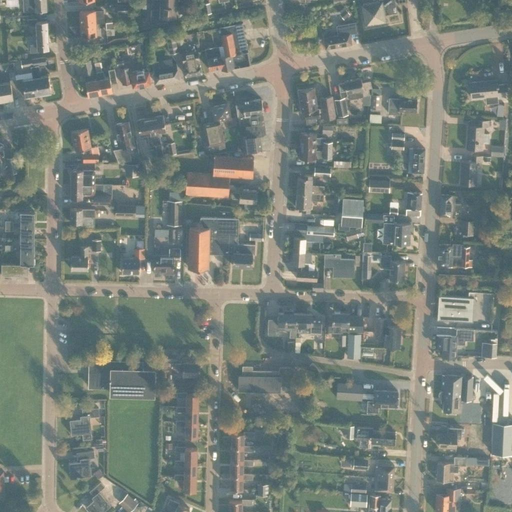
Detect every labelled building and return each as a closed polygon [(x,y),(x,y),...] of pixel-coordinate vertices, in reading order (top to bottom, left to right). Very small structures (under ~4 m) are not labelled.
[(23,0),(24,10),(36,9),(36,10),(47,10),(46,0),(23,0)] [(392,5),(396,4),(395,0),(379,0),(380,1),(362,4),(366,25),(386,21),(385,14),(393,12),(392,5)] [(211,10),(209,2),(202,3),(204,12),(211,10)] [(175,16),(176,4),(151,3),(150,23),(169,19),(169,16),(175,16)] [(80,10),(80,23),(96,22),(95,9),(80,10)] [(37,34),(48,34),(48,20),(38,21),(38,18),(29,19),(29,24),(37,24),(37,34)] [(326,48),(352,44),(350,32),(357,31),(355,21),(337,24),(338,35),(324,38),(326,48)] [(97,35),(96,22),(80,23),(81,36),(97,35)] [(238,61),(250,58),(243,22),(220,27),(223,45),(206,48),(208,57),(207,58),(209,69),(221,67),(222,69),(234,67),(234,65),(238,61)] [(176,34),(177,43),(184,42),(182,33),(176,34)] [(49,47),(48,34),(37,34),(38,45),(30,45),(31,50),(39,50),(39,47),(49,47)] [(166,36),(169,53),(178,51),(175,35),(166,36)] [(145,49),(144,42),(136,43),(138,50),(145,49)] [(82,60),(80,50),(73,51),(76,61),(82,60)] [(186,75),(202,72),(198,50),(182,53),(186,75)] [(45,56),(32,58),(33,68),(31,68),(33,77),(35,77),(38,93),(51,91),(48,74),(41,75),(38,64),(46,63),(45,56)] [(31,65),(31,68),(33,68),(32,58),(31,58),(31,57),(21,59),(22,66),(31,65)] [(81,61),(84,74),(94,72),(90,58),(81,61)] [(177,62),(159,65),(158,60),(152,61),(156,82),(179,78),(177,62)] [(99,61),(95,62),(98,78),(101,92),(113,89),(111,82),(117,81),(114,67),(108,68),(109,75),(104,77),(103,69),(101,70),(99,61)] [(133,86),(151,83),(149,70),(141,71),(141,69),(131,70),(130,66),(120,67),(123,83),(132,81),(133,86)] [(341,94),(346,93),(347,95),(348,97),(351,98),(364,95),(364,94),(370,93),(369,86),(372,86),(371,79),(362,81),(362,76),(344,80),(345,81),(338,83),(340,90),(341,94)] [(25,96),(38,93),(35,77),(33,77),(23,79),(22,77),(16,78),(19,95),(25,94),(25,96)] [(13,96),(19,95),(16,78),(10,79),(11,80),(0,82),(0,98),(0,100),(13,98),(13,96)] [(89,94),(101,92),(98,78),(85,80),(89,94)] [(472,97),(485,95),(486,102),(498,101),(497,97),(506,96),(504,83),(497,84),(496,79),(471,81),(472,97)] [(317,122),(316,116),(320,116),(319,107),(317,108),(314,86),(298,88),(302,110),(305,110),(307,123),(317,122)] [(381,93),(371,93),(369,121),(381,121),(381,113),(380,112),(381,93)] [(323,118),(336,117),(336,116),(333,94),(320,96),(323,118)] [(409,95),(400,94),(400,97),(389,96),(389,106),(388,113),(399,113),(399,109),(401,109),(416,110),(417,97),(409,97),(409,95)] [(261,97),(250,99),(249,97),(239,99),(239,100),(236,101),(242,149),(262,146),(260,133),(266,132),(261,97)] [(334,99),(338,115),(348,113),(345,97),(334,99)] [(223,118),(231,117),(228,102),(212,105),(215,120),(203,122),(208,144),(224,141),(220,121),(223,121),(223,118)] [(164,114),(150,116),(155,144),(156,144),(158,155),(164,154),(159,131),(166,129),(164,114)] [(149,145),(155,144),(150,116),(138,118),(141,134),(147,133),(149,145)] [(483,148),(483,141),(489,142),(489,133),(484,132),(484,125),(489,125),(490,119),(478,118),(478,124),(468,124),(466,147),(483,148)] [(134,134),(131,134),(129,120),(116,122),(119,138),(121,137),(122,147),(114,148),(119,161),(132,159),(130,146),(136,145),(134,134)] [(323,124),(322,132),(332,132),(333,124),(323,124)] [(99,152),(93,152),(88,127),(72,130),(75,149),(83,147),(84,152),(84,161),(99,160),(99,152)] [(323,149),(323,156),(332,156),(333,141),(326,140),(326,136),(316,136),(316,132),(301,131),(300,144),(316,144),(316,142),(323,142),(323,149)] [(392,138),(391,148),(403,148),(404,132),(388,131),(387,138),(392,138)] [(168,142),(170,153),(176,152),(174,141),(168,142)] [(318,156),(323,156),(323,149),(316,149),(316,144),(300,144),(300,157),(307,157),(307,160),(316,160),(316,154),(318,154),(318,156)] [(503,155),(503,145),(492,144),(491,154),(503,155)] [(424,171),(425,147),(410,146),(409,170),(424,171)] [(227,190),(233,190),(240,190),(240,188),(241,188),(241,185),(227,184),(227,176),(253,177),(254,155),(214,153),(214,161),(209,160),(208,171),(187,170),(186,192),(227,194),(227,190)] [(490,155),(484,155),(484,154),(472,154),(471,159),(462,159),(460,183),(477,184),(478,161),(483,161),(483,160),(490,160),(490,155)] [(6,157),(8,173),(17,171),(15,155),(6,157)] [(148,159),(142,161),(144,172),(150,171),(148,159)] [(125,162),(125,175),(140,175),(140,162),(125,162)] [(314,165),(314,174),(330,175),(331,166),(314,165)] [(72,168),(71,182),(83,182),(95,182),(95,168),(72,168)] [(298,176),(297,190),(324,192),(325,184),(312,183),(313,173),(304,173),(304,176),(298,176)] [(369,178),(369,190),(389,191),(390,179),(369,178)] [(83,193),(92,193),(92,202),(111,203),(111,194),(103,194),(103,183),(95,183),(95,182),(83,182),(71,182),(71,196),(83,197),(83,193)] [(245,199),(245,204),(255,204),(255,200),(256,200),(257,189),(241,188),(240,188),(240,190),(233,190),(232,196),(239,197),(239,199),(245,199)] [(324,200),(324,192),(297,190),(296,205),(302,205),(302,208),(310,209),(311,199),(324,200)] [(408,191),(406,214),(420,214),(422,192),(408,191)] [(456,202),(456,194),(440,193),(439,214),(456,214),(456,209),(461,209),(461,202),(456,202)] [(341,223),(349,224),(361,225),(363,198),(342,196),(342,195),(335,195),(335,202),(342,203),(341,223)] [(167,199),(167,223),(182,223),(183,199),(167,199)] [(115,204),(115,214),(135,215),(135,204),(115,204)] [(144,204),(135,204),(135,215),(144,215),(144,204)] [(95,225),(95,207),(71,207),(71,221),(82,221),(82,225),(95,225)] [(21,210),(21,223),(35,223),(35,210),(21,210)] [(382,221),(383,212),(368,211),(367,220),(382,221)] [(233,242),(238,242),(239,217),(201,215),(201,221),(197,221),(197,222),(190,221),(189,266),(209,266),(210,252),(233,253),(233,242)] [(462,218),(462,233),(473,233),(473,219),(462,218)] [(411,222),(393,221),(383,220),(382,228),(393,228),(392,242),(410,243),(411,222)] [(35,236),(35,223),(21,223),(21,236),(35,236)] [(294,235),(294,248),(311,249),(312,239),(314,239),(315,234),(318,234),(334,235),(334,225),(324,225),(314,224),(308,224),(307,231),(307,232),(303,232),(303,236),(294,235)] [(168,227),(168,241),(181,242),(181,239),(183,239),(184,233),(181,233),(181,229),(177,229),(177,227),(168,227)] [(358,236),(358,235),(356,227),(345,230),(348,239),(358,236)] [(21,236),(21,249),(35,249),(35,236),(21,236)] [(92,239),(92,250),(101,250),(101,239),(92,239)] [(145,257),(145,247),(139,247),(139,241),(135,241),(135,257),(123,257),(122,271),(140,272),(140,257),(145,257)] [(255,242),(238,242),(233,242),(233,253),(232,264),(253,265),(253,253),(255,253),(255,242)] [(462,264),(469,265),(469,245),(463,244),(463,242),(453,242),(453,244),(438,243),(437,264),(452,265),(452,256),(462,256),(462,264)] [(89,268),(89,245),(81,245),(81,255),(71,255),(71,268),(89,268)] [(174,257),(181,257),(181,248),(169,248),(169,254),(154,254),(154,270),(165,270),(165,272),(174,273),(174,257)] [(310,262),(311,249),(294,248),(293,263),(302,263),(302,269),(298,269),(297,278),(317,279),(317,270),(308,269),(308,262),(310,262)] [(21,263),(29,262),(35,262),(35,249),(21,249),(21,263)] [(325,251),(324,264),(334,264),(334,273),(354,273),(354,257),(341,257),(341,252),(325,251)] [(371,269),(371,263),(372,252),(364,251),(363,268),(371,269)] [(404,277),(405,259),(391,258),(391,253),(381,253),(380,266),(390,267),(390,277),(404,277)] [(2,274),(15,274),(15,263),(2,262),(2,274)] [(29,274),(29,262),(21,263),(15,263),(15,274),(29,274)] [(496,266),(487,265),(486,274),(496,274),(496,266)] [(438,318),(473,320),(475,290),(469,290),(469,296),(439,294),(438,318)] [(296,324),(297,324),(297,311),(294,311),(284,311),(278,310),(278,319),(268,318),(268,332),(278,332),(278,328),(290,328),(290,335),(296,335),(296,324)] [(362,330),(362,316),(355,315),(355,316),(349,316),(349,314),(349,311),(344,311),(340,311),(340,310),(334,310),(334,311),(333,311),(333,323),(329,323),(328,329),(342,330),(342,329),(348,329),(362,330)] [(296,335),(296,340),(300,341),(301,324),(310,324),(310,332),(315,332),(321,332),(322,316),(313,316),(313,314),(313,311),(297,311),(297,324),(296,324),(296,335)] [(385,331),(384,345),(400,345),(401,325),(386,324),(387,317),(375,316),(374,331),(385,331)] [(474,328),(457,327),(457,335),(451,335),(451,334),(436,333),(436,345),(442,346),(442,355),(457,355),(457,343),(465,343),(465,339),(474,339),(474,328)] [(360,355),(361,334),(348,333),(347,355),(360,355)] [(481,355),(496,356),(497,342),(487,341),(487,342),(482,342),(481,355)] [(111,393),(155,394),(155,367),(143,367),(143,360),(90,359),(89,386),(111,386),(111,393)] [(175,362),(171,362),(171,369),(175,369),(183,369),(183,373),(199,374),(200,361),(183,360),(183,362),(175,362)] [(313,361),(309,365),(317,373),(321,369),(313,361)] [(280,375),(280,384),(291,384),(291,366),(280,365),(280,370),(253,369),(253,365),(243,365),(243,374),(280,375)] [(471,399),(473,375),(443,373),(442,390),(440,390),(440,397),(445,398),(444,410),(461,411),(462,398),(471,399)] [(280,391),(280,384),(280,375),(243,374),(239,374),(239,390),(280,391)] [(362,398),(363,383),(337,381),(336,397),(362,398)] [(374,389),(373,406),(388,406),(388,405),(397,405),(398,390),(374,389)] [(187,396),(187,405),(187,406),(198,406),(199,392),(187,392),(187,391),(177,390),(177,396),(187,396)] [(308,400),(297,400),(297,414),(308,414),(308,400)] [(198,420),(198,406),(187,406),(187,405),(177,405),(177,410),(186,410),(186,419),(186,420),(198,420)] [(92,437),(92,431),(90,415),(100,414),(99,406),(82,408),(83,414),(81,414),(81,417),(70,418),(72,433),(82,432),(83,438),(92,437)] [(198,435),(198,420),(186,420),(186,419),(176,418),(176,424),(186,424),(186,435),(198,435)] [(511,420),(495,419),(493,449),(511,450),(511,420)] [(372,429),(372,426),(358,425),(357,437),(371,438),(371,443),(379,443),(379,441),(394,442),(395,431),(372,429)] [(456,445),(456,444),(457,436),(462,437),(462,427),(447,426),(447,432),(440,431),(439,445),(456,445)] [(244,445),(244,444),(244,435),(254,436),(254,430),(244,429),(244,431),(232,431),(232,445),(244,445)] [(254,444),(244,444),(244,445),(232,445),(231,459),(243,460),(244,458),(244,449),(254,450),(254,444)] [(185,450),(185,459),(185,460),(197,460),(197,446),(186,446),(186,445),(175,445),(175,450),(185,450)] [(70,461),(71,476),(91,474),(89,456),(95,455),(94,449),(82,450),(82,457),(80,457),(80,460),(70,461)] [(454,461),(438,461),(437,479),(454,480),(454,470),(458,470),(458,468),(466,469),(466,456),(454,455),(454,461)] [(185,460),(185,459),(175,458),(175,464),(185,464),(185,473),(185,474),(196,474),(197,460),(185,460)] [(243,473),(243,471),(243,463),(253,463),(253,458),(244,458),(243,460),(231,459),(231,473),(243,473)] [(354,458),(353,467),(367,468),(368,458),(354,458)] [(377,463),(376,475),(394,477),(395,464),(377,463)] [(104,474),(100,467),(94,471),(99,478),(104,474)] [(253,472),(243,471),(243,473),(231,473),(230,487),(243,488),(243,477),(253,477),(253,472)] [(196,489),(196,474),(185,474),(185,473),(175,472),(175,478),(184,478),(184,488),(196,489)] [(394,477),(376,475),(375,488),(393,489),(394,477)] [(101,511),(111,504),(111,503),(106,498),(100,490),(105,485),(101,481),(90,490),(94,494),(92,496),(94,498),(86,505),(91,511),(101,511)] [(268,484),(268,482),(258,482),(258,492),(268,492),(268,489),(272,489),(272,486),(272,484),(268,484)] [(436,510),(452,511),(455,511),(456,498),(460,498),(460,488),(449,487),(449,494),(437,493),(436,510)] [(119,502),(129,511),(138,502),(127,492),(119,502)] [(367,493),(351,492),(350,505),(366,505),(367,493)] [(370,493),(370,505),(369,505),(368,511),(391,511),(392,507),(391,507),(392,497),(380,497),(381,494),(370,493)] [(187,511),(190,507),(179,503),(180,502),(170,497),(166,507),(170,509),(173,504),(177,506),(174,511),(187,511)] [(230,499),(230,511),(242,511),(242,503),(252,503),(252,497),(242,497),(242,499),(230,499)]
